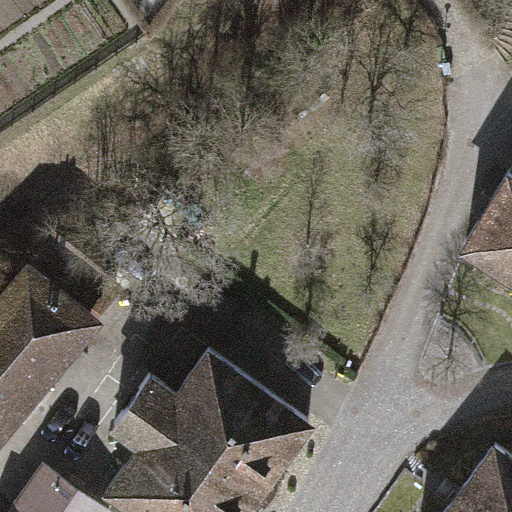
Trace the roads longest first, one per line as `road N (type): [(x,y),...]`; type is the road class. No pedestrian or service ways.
road 1 (residential): [(361,446),(468,184),(477,97)]
road 2 (residential): [(361,446),(511,385)]
